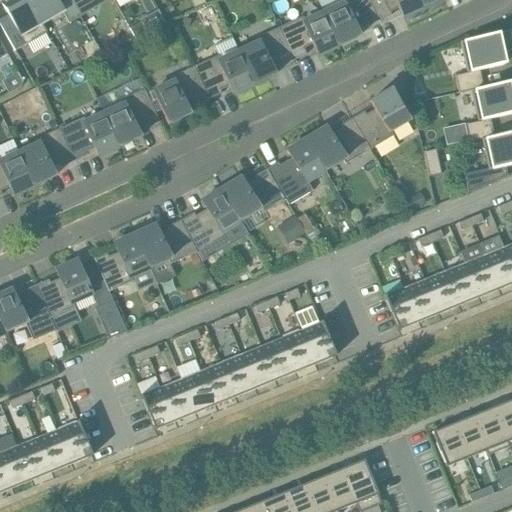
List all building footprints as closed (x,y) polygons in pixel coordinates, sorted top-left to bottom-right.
[(8,15),(0,19),(0,25),(14,51),(47,32),(42,23),(28,0),(3,0),(4,0),(1,2),(8,15)] [(71,0),(57,0),(28,0),(42,23),(62,11),(69,22),(80,15),(71,0)] [(71,0),(80,15),(106,0),(71,0)] [(202,0),(189,0),(193,8),(204,3),(202,0)] [(339,0),(317,0),(323,13),(338,46),(359,37),(355,28),(364,24),(366,27),(378,21),(368,0),(340,0),(339,0)] [(368,0),(378,21),(391,16),(389,12),(399,8),(403,17),(423,7),(419,0),(368,0)] [(303,17),(279,28),(293,60),(306,54),(303,48),(312,44),(318,56),(338,46),(323,13),(305,21),(303,17)] [(134,38),(147,30),(142,22),(130,29),(134,38)] [(256,44),(238,52),(253,85),(274,76),(270,67),(279,63),(281,66),(293,60),(279,28),(254,39),(256,44)] [(471,90),(483,88),(479,70),(502,65),(499,54),(511,51),(511,47),(508,31),(464,41),(460,42),(467,73),(455,75),(459,93),(471,90)] [(218,56),(194,67),(209,100),(221,94),(220,91),(229,86),(233,95),(253,85),(238,52),(220,60),(218,56)] [(196,105),(209,100),(194,67),(170,78),(172,83),(152,91),(168,125),(189,115),(185,106),(195,102),(196,105)] [(511,81),(483,88),(471,90),(478,122),(466,124),(469,142),(482,139),(494,136),(490,119),(511,114),(511,112),(510,103),(511,102),(511,81)] [(103,114),(119,147),(139,138),(135,130),(144,125),(146,128),(159,122),(144,90),(119,101),(121,106),(103,114)] [(363,112),(352,119),(370,150),(393,136),(390,132),(408,121),(389,90),(369,102),(374,110),(365,115),(363,112)] [(119,147),(103,114),(85,122),(83,118),(59,129),(74,162),(86,156),(85,153),(94,148),(98,157),(119,147)] [(325,128),(306,139),(325,171),(342,161),(344,165),(370,150),(352,119),(340,126),(341,129),(330,136),(325,128)] [(74,162),(59,129),(34,140),(36,145),(18,153),(34,186),(54,177),(50,169),(60,164),(61,167),(74,162)] [(488,169),(463,174),(467,192),(507,176),(507,175),(505,167),(511,165),(511,132),(494,136),(482,139),(488,169)] [(277,163),(266,170),(285,200),(288,205),(311,192),(305,182),(325,171),(306,139),(286,151),(292,160),(279,167),(277,163)] [(435,150),(423,152),(428,177),(441,174),(435,150)] [(0,195),(1,195),(0,191),(9,187),(13,196),(34,186),(18,153),(0,161),(0,195)] [(240,178),(221,190),(239,221),(246,233),(263,222),(259,215),(285,200),(266,170),(254,177),(256,180),(245,186),(240,178)] [(180,221),(196,252),(202,262),(213,256),(207,246),(224,236),(222,232),(239,221),(221,190),(201,201),(206,209),(195,216),(193,213),(180,221)] [(405,201),(411,212),(423,204),(417,194),(405,201)] [(509,203),(498,208),(501,214),(511,210),(509,203)] [(313,230),(303,215),(297,220),(306,235),(313,230)] [(472,227),(483,222),(480,215),(469,220),(472,227)] [(305,234),(294,217),(277,228),(287,245),(305,234)] [(469,220),(458,225),(461,231),(472,227),(469,220)] [(155,226),(134,235),(149,268),(167,260),(169,265),(196,252),(180,221),(166,227),(168,230),(159,234),(155,226)] [(432,243),(443,239),(441,232),(430,237),(432,243)] [(131,277),(149,268),(134,235),(113,244),(117,253),(108,257),(107,254),(94,260),(108,292),(133,281),(131,277)] [(430,237),(419,242),(421,248),(432,243),(430,237)] [(484,255),(498,290),(511,284),(511,267),(504,247),(484,255)] [(393,260),(404,256),(401,249),(390,254),(393,260)] [(390,254),(379,258),(381,265),(393,260),(390,254)] [(484,255),(464,263),(478,298),(498,290),(484,255)] [(42,301),(50,318),(74,307),(72,303),(91,294),(76,261),(55,270),(59,279),(49,283),(48,280),(35,286),(42,301)] [(464,263),(444,272),(458,306),(478,298),(464,263)] [(444,272),(424,280),(438,315),(458,306),(444,272)] [(424,280),(404,288),(418,323),(438,315),(424,280)] [(24,291),(13,296),(26,324),(25,324),(32,341),(56,331),(50,318),(42,301),(35,286),(24,291)] [(397,331),(418,323),(404,288),(383,296),(397,331)] [(0,294),(0,320),(5,333),(25,324),(26,324),(13,296),(11,290),(0,294)] [(297,291),(286,295),(288,302),(300,297),(297,291)] [(268,310),(280,305),(277,299),(265,303),(268,310)] [(126,332),(112,301),(94,310),(108,340),(126,332)] [(265,303),(255,308),(257,314),(268,310),(265,303)] [(228,326),(239,321),(237,315),(226,319),(228,326)] [(226,319),(214,324),(217,330),(228,326),(226,319)] [(321,322),(300,330),(314,365),(335,357),(321,322)] [(314,365),(300,330),(280,338),(294,373),(314,365)] [(188,341),(199,337),(197,331),(186,335),(188,341)] [(186,335),(174,339),(177,346),(188,341),(186,335)] [(280,338),(260,347),(274,381),(294,373),(280,338)] [(61,343),(52,347),(57,359),(66,355),(61,343)] [(148,357),(159,353),(156,347),(146,351),(148,357)] [(260,347),(240,355),(254,390),(274,381),(260,347)] [(146,351),(134,355),(137,362),(148,357),(146,351)] [(220,363),(234,398),(254,390),(240,355),(220,363)] [(214,406),(234,398),(220,363),(200,371),(214,406)] [(200,371),(180,379),(194,414),(214,406),(200,371)] [(194,414),(180,379),(160,387),(174,422),(194,414)] [(53,389),(50,383),(39,387),(42,394),(53,389)] [(174,422),(160,387),(140,396),(154,431),(174,422)] [(30,391),(19,395),(22,402),(33,397),(30,391)] [(11,406),(22,402),(19,395),(8,400),(11,406)] [(511,400),(492,408),(508,447),(509,447),(507,442),(511,440),(511,400)] [(492,408),(472,416),(488,455),(508,447),(492,408)] [(472,416),(452,424),(466,459),(485,451),(487,456),(488,455),(472,416)] [(56,429),(70,464),(91,456),(77,421),(56,429)] [(452,424),(431,433),(445,467),(466,459),(452,424)] [(56,429),(36,437),(50,472),(70,464),(56,429)] [(30,480),(16,445),(12,435),(0,439),(0,463),(10,488),(30,480)] [(50,472),(36,437),(16,445),(30,480),(50,472)] [(363,460),(342,469),(359,511),(361,511),(381,504),(363,460)] [(0,492),(10,488),(0,463),(0,492)] [(359,511),(342,469),(322,477),(336,511),(337,511),(355,504),(358,511),(359,511)] [(336,511),(322,477),(302,485),(313,511),(336,511)] [(313,511),(302,485),(282,493),(289,511),(313,511)] [(490,486),(479,491),(482,498),(493,494),(490,486)] [(479,491),(468,495),(471,503),(482,498),(479,491)] [(289,511),(282,493),(262,501),(266,511),(289,511)] [(266,511),(262,501),(242,509),(243,511),(266,511)]
